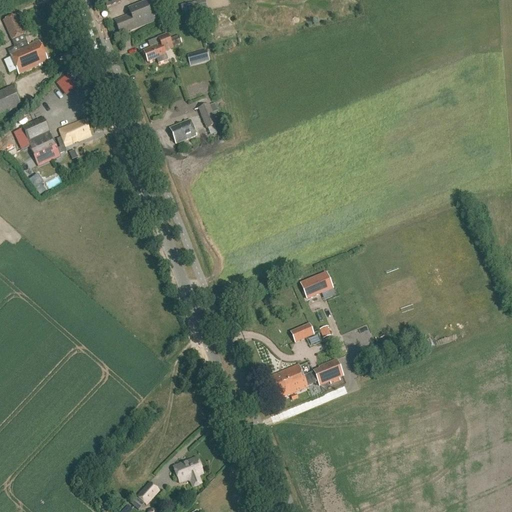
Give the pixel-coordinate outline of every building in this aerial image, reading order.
[(206,8),(204,1),(188,4),(189,12),(206,8)] [(114,21),(120,36),(153,23),(145,3),(128,10),(130,15),(114,21)] [(211,24),(208,12),(200,14),(202,26),(211,24)] [(12,46),(18,44),(19,47),(8,51),(18,74),(48,62),(39,41),(28,46),(24,38),(15,16),(4,21),(13,42),(11,43),(12,46)] [(192,17),(194,27),(201,26),(199,16),(192,17)] [(148,64),(156,60),(157,62),(166,58),(163,52),(172,49),(172,48),(181,44),(179,38),(169,42),(167,36),(158,39),(160,45),(143,52),(148,64)] [(206,53),(194,56),(196,64),(208,61),(206,53)] [(12,87),(0,92),(0,115),(20,107),(12,87)] [(197,110),(206,131),(217,126),(212,114),(217,112),(214,104),(209,106),(209,105),(197,110)] [(45,164),(60,157),(56,150),(52,141),(51,138),(49,133),(42,119),(21,128),(22,130),(14,133),(18,143),(26,139),(27,143),(30,148),(31,151),(30,151),(35,162),(38,167),(45,164)] [(83,120),(59,130),(60,133),(65,146),(90,136),(83,120)] [(190,122),(169,130),(175,145),(196,137),(190,122)] [(323,276),(300,285),(306,300),(329,291),(323,276)] [(301,329),(290,334),(295,344),(306,340),(314,336),(309,325),(301,329)] [(329,336),(326,327),(319,329),(323,338),(329,336)] [(377,350),(361,356),(364,364),(380,357),(377,350)] [(317,382),(319,388),(343,378),(336,361),(312,370),(314,375),(317,382)] [(307,389),(308,389),(307,387),(317,382),(314,375),(303,379),(298,366),(298,367),(269,379),(269,378),(268,379),(278,401),(279,401),(307,389)] [(192,489),(201,485),(198,477),(203,475),(197,459),(173,468),(179,484),(189,480),(192,489)] [(145,505),(158,491),(149,483),(136,496),(138,498),(131,506),(138,511),(145,504),(145,505)]
